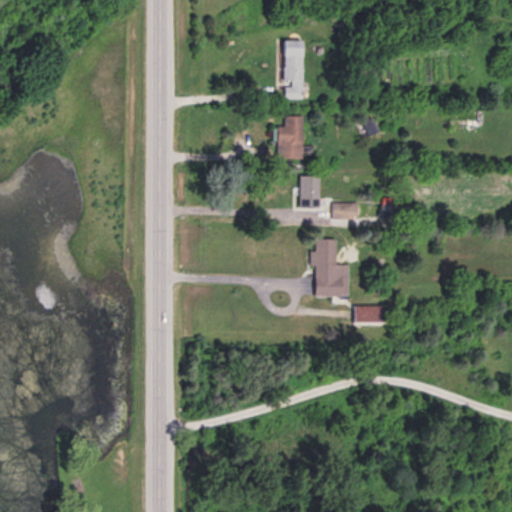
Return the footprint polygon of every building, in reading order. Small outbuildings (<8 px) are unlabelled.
[(303,38),(282,38),(282,97),(303,97),(303,38)] [(302,113),(283,113),(283,124),(276,124),(276,150),(302,150),(302,113)] [(317,205),(317,180),(298,180),(298,205),(317,205)] [(336,215),(346,214),(345,201),(332,201),(333,207),(336,207),(336,215)] [(313,294),(347,294),(347,261),(335,261),(335,237),(311,237),(311,263),(313,263),(313,294)]
